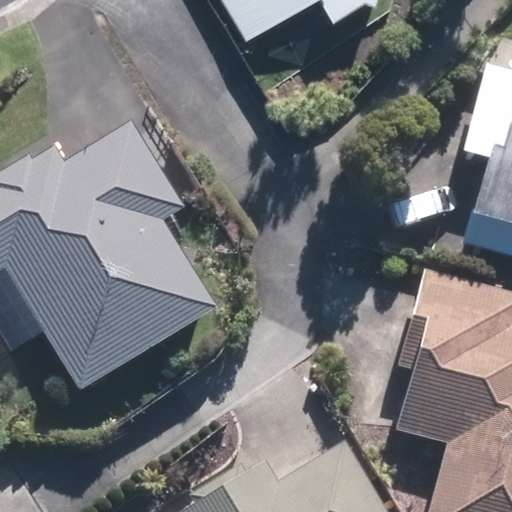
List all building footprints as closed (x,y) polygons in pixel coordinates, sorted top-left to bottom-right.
[(227,0),(246,34),(311,0),(333,0),(341,14),(377,0),(227,0)] [(511,68),(495,63),(471,150),(499,157),(474,246),(511,256),(511,68)] [(59,147),(0,180),(0,275),(20,264),(87,382),(220,306),(172,222),(195,209),(143,118),(67,161),(59,147)] [(511,511),(511,294),(424,271),(398,372),(421,378),(409,427),(454,439),(435,511),(511,511)] [(183,511),(398,511),(357,444),(319,467),(298,432),(179,505),(183,511)]
